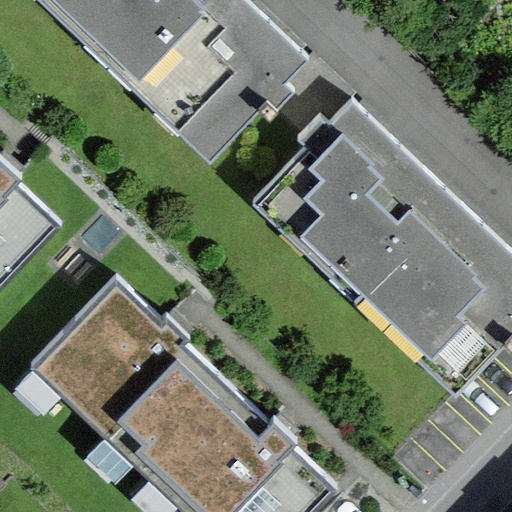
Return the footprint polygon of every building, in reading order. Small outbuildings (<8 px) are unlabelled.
[(43,0),(108,61),(166,0),(43,0)] [(166,0),(108,61),(210,157),(267,97),(308,53),(251,0),(166,0)] [(253,199),(354,295),(453,190),(308,53),(267,97),(310,138),(253,199)] [(0,282),(59,221),(0,165),(0,282)] [(354,295),(456,391),(511,332),(511,245),(453,190),(354,295)] [(33,363),(142,466),(225,379),(116,276),(33,363)] [(142,466),(190,511),(305,511),(334,482),(225,379),(142,466)]
